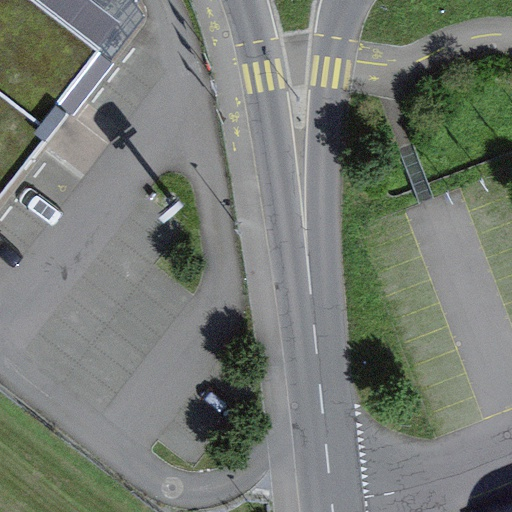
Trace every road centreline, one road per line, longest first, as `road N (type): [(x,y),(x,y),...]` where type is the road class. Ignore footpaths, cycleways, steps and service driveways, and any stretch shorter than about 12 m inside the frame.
road 1 (unclassified): [(241,0),(311,305)]
road 2 (unclassified): [(311,305),(327,89),(345,0)]
road 3 (unclassified): [(311,305),(331,511)]
